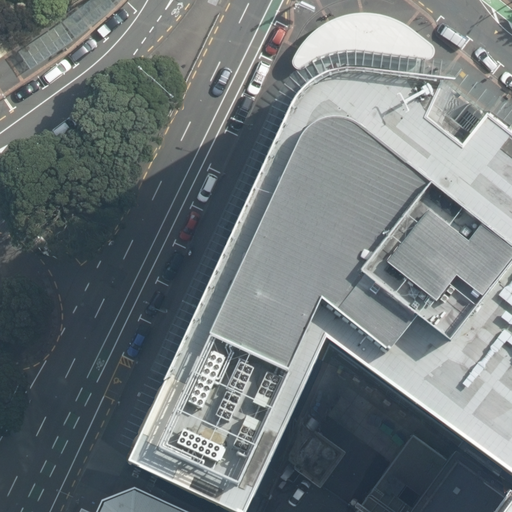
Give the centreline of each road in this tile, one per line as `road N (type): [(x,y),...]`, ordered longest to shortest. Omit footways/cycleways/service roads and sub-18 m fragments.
road 1 (secondary): [(255,0),(99,316)]
road 2 (residential): [(0,147),(116,54),(159,0)]
road 3 (secondary): [(99,316),(7,511)]
road 4 (unclassified): [(0,200),(16,202),(67,252),(99,316)]
